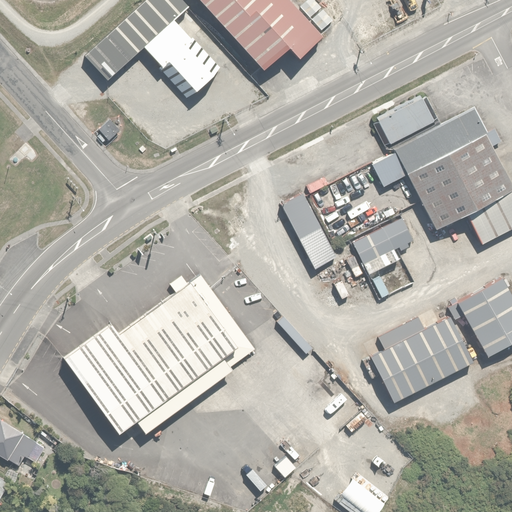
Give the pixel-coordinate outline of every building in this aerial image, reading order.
[(189,2),(187,0),(138,0),(82,50),(105,76),(142,44),(173,16),(189,2)] [(319,33),(289,0),(203,0),(261,63),(285,41),(296,53),(319,33)] [(319,5),(314,0),(304,0),(298,6),(308,16),(319,5)] [(333,17),(322,6),(309,18),(321,29),(333,17)] [(223,70),(173,16),(142,44),(192,98),(223,70)] [(376,113),(392,142),(429,121),(413,92),(376,113)] [(511,193),(463,104),(392,142),(437,225),(462,212),(479,243),(511,225),(511,193)] [(119,128),(109,117),(97,127),(108,139),(119,128)] [(300,191),(282,201),(316,263),(334,253),(300,191)] [(398,213),(351,239),(365,263),(411,238),(398,213)] [(414,240),(397,249),(404,262),(394,267),(402,284),(413,279),(405,264),(422,255),(414,240)] [(381,273),(371,278),(379,294),(389,289),(381,273)] [(63,353),(119,432),(245,344),(196,275),(116,331),(109,321),(63,353)] [(511,333),(511,299),(500,277),(455,301),(482,350),(511,333)] [(392,399),(472,356),(448,312),(421,327),(413,311),(374,331),(383,347),(368,355),(392,399)] [(45,445),(0,418),(0,454),(17,465),(24,453),(36,460),(45,445)] [(283,452),(272,462),(284,475),(295,465),(283,452)]
